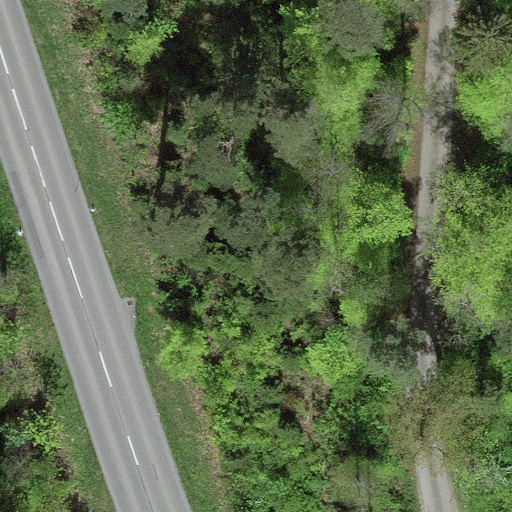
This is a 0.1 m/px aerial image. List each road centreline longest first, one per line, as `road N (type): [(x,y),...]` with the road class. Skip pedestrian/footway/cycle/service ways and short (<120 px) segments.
road 1 (unclassified): [(444,511),(427,404),(427,333),(447,0)]
road 2 (secondary): [(152,505),(0,48)]
